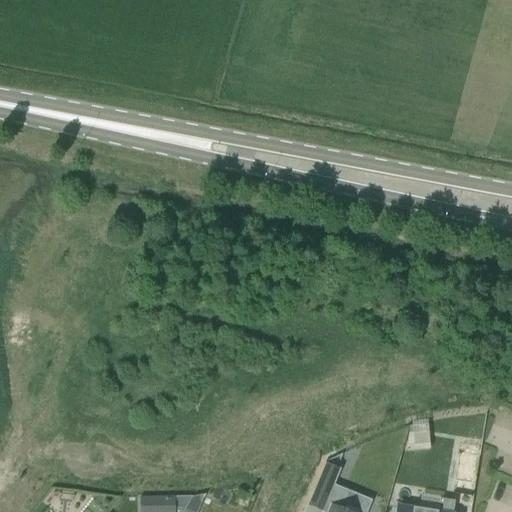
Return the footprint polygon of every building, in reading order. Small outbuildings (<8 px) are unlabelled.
[(426,479),(423,442),(475,439),(473,413),(424,417),(423,399),(407,400),(409,436),(400,436),(401,452),(392,453),(394,481),(426,479)] [(458,453),(452,493),(468,495),(475,456),(458,453)] [(324,463),(306,506),(321,511),(343,511),(341,511),(348,493),(332,486),(339,469),(324,463)] [(173,497),(139,498),(138,511),(173,511),(173,498),(173,497)] [(433,511),(398,506),(396,511),(452,511),(454,501),(440,499),(438,511),(433,511)]
